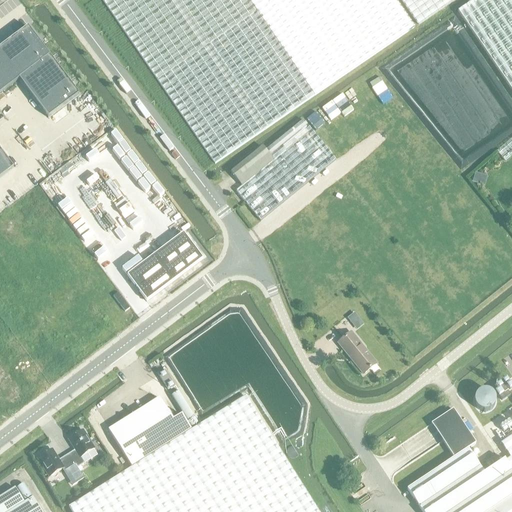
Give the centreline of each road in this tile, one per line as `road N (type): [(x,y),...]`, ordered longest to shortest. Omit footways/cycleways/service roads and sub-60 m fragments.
road 1 (unclassified): [(511,309),(406,395),(355,408),(320,386),(249,249)]
road 2 (unclassified): [(249,249),(0,441)]
road 3 (unclassified): [(249,249),(63,0)]
